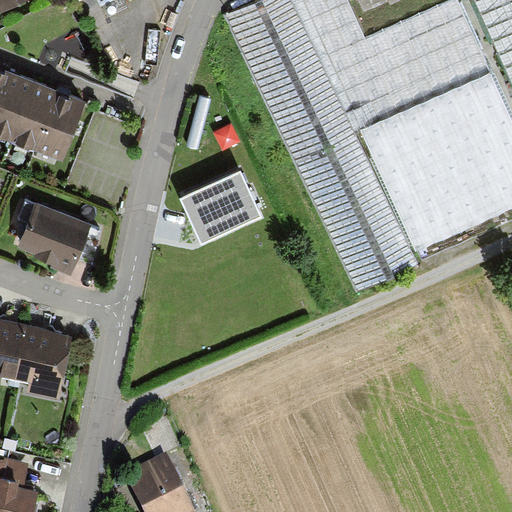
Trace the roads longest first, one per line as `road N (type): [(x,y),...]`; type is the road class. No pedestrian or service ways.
road 1 (residential): [(209,0),(177,82),(125,309)]
road 2 (residential): [(125,309),(84,511)]
road 3 (residential): [(125,309),(63,297),(0,271)]
